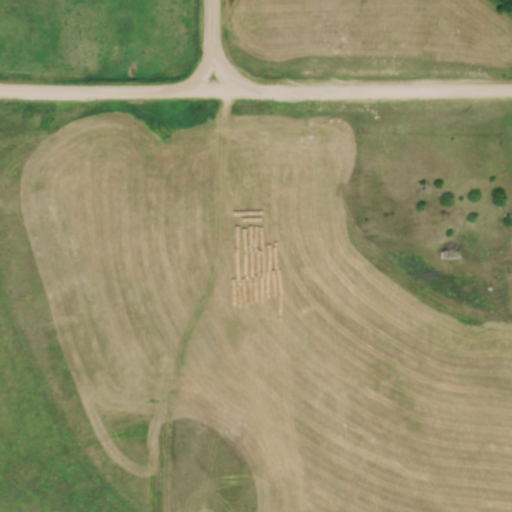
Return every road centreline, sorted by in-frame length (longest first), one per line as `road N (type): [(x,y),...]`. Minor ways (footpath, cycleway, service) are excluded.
road 1 (tertiary): [(511,96),(213,97)]
road 2 (residential): [(213,97),(0,97)]
